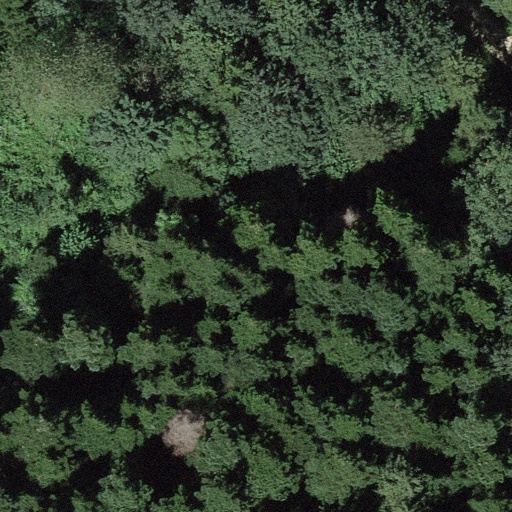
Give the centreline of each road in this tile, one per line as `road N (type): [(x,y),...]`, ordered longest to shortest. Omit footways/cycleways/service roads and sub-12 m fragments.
road 1 (motorway): [(0,273),(511,501)]
road 2 (motorway): [(511,98),(269,0)]
